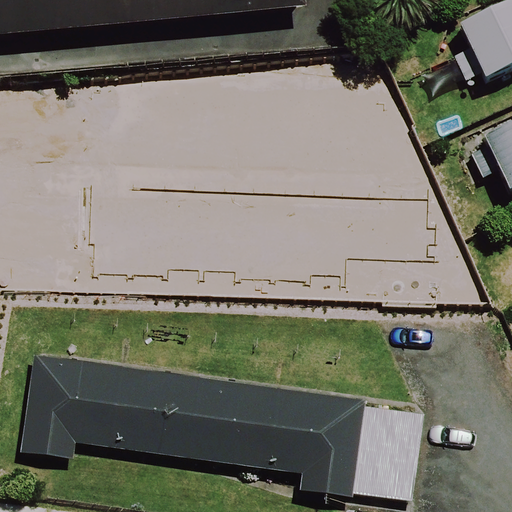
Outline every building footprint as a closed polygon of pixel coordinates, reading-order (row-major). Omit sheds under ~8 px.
[(0,0),(0,49),(294,23),(293,0),(0,0)] [(449,36),(474,95),(511,78),(511,13),(509,15),(508,11),(449,36)] [(223,230),(235,259),(301,233),(260,127),(249,100),(182,126),(223,230)] [(301,233),(312,261),(371,238),(318,104),(260,127),(301,233)] [(151,229),(161,254),(223,230),(182,126),(174,105),(112,130),(151,229)] [(0,194),(10,221),(21,248),(80,225),(45,136),(36,112),(0,126),(0,194)] [(80,225),(91,253),(151,229),(112,130),(105,112),(45,136),(80,225)] [(511,133),(472,152),(497,207),(511,200),(511,133)] [(0,225),(10,221),(0,194),(0,225)] [(418,416),(5,364),(0,402),(0,458),(68,467),(70,452),(297,480),(295,497),(406,511),(418,416)]
